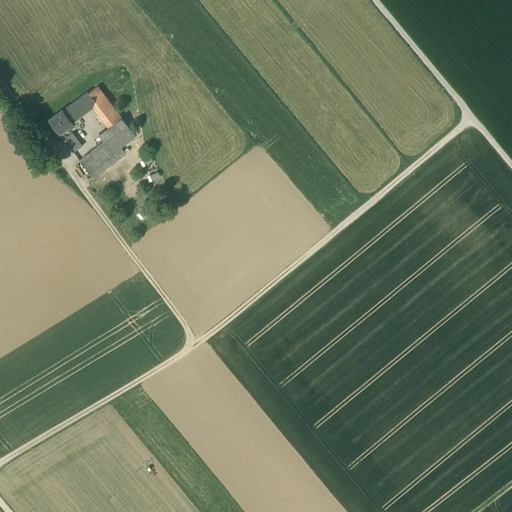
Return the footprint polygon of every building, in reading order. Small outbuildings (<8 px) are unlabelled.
[(106,98),(98,87),(89,93),(97,104),(106,98)] [(89,93),(64,112),(72,123),(93,108),(97,104),(89,93)] [(106,98),(97,104),(93,108),(108,128),(121,118),(106,98)] [(62,110),(48,120),(59,135),(63,132),(65,134),(71,130),(69,127),(73,124),(72,123),(64,112),(62,110)] [(136,137),(121,118),(108,128),(100,134),(105,141),(79,161),(93,180),(126,155),(121,148),(136,137)] [(74,154),(83,147),(73,134),(64,140),(74,154)]
